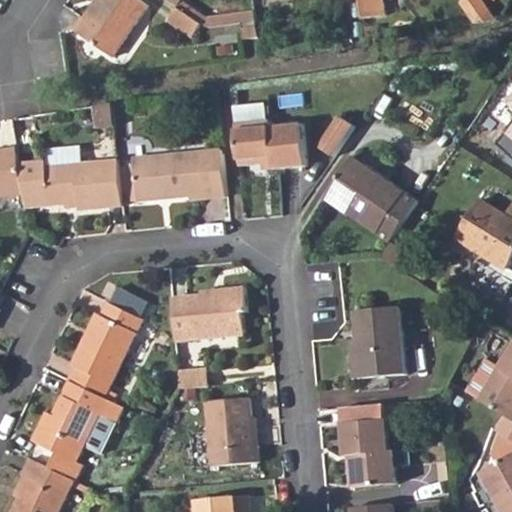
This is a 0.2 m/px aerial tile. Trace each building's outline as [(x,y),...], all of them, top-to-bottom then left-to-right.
[(83,19),(75,31),(115,59),(149,7),(139,0),(102,0),(102,1),(106,4),(100,12),(96,9),(88,21),(83,19)] [(167,0),(183,10),(189,0),(167,0)] [(362,0),(366,22),(387,19),(384,0),(362,0)] [(203,45),(213,30),(183,10),(172,26),(203,45)] [(245,35),(259,33),(258,23),(243,26),(245,35)] [(228,49),(230,57),(240,56),(239,47),(228,49)] [(511,94),(508,100),(511,102),(511,129),(501,143),(511,152),(511,94)] [(97,130),(118,128),(115,104),(94,108),(97,130)] [(237,112),(238,126),(268,123),(267,108),(237,112)] [(320,151),(335,161),(338,157),(356,130),(341,120),(320,151)] [(268,123),(238,126),(243,168),(264,166),(265,173),(310,168),(306,125),(274,128),(273,123),(268,123)] [(17,151),(0,153),(0,160),(18,158),(17,151)] [(193,201),(231,198),(227,151),(138,159),(141,200),(192,196),(193,201)] [(0,194),(24,191),(19,163),(18,158),(0,160),(0,194)] [(325,200),(392,246),(421,203),(354,158),(325,200)] [(82,211),(126,207),(121,161),(53,168),(52,160),(19,163),(24,191),(27,208),(81,204),(82,211)] [(482,200),(458,238),(509,270),(511,265),(511,209),(508,216),(482,200)] [(188,303),(174,304),(177,344),(183,344),(246,338),(244,316),(249,315),(246,292),(222,294),(223,297),(188,301),(188,303)] [(80,369),(72,383),(117,404),(122,391),(111,385),(144,322),(112,305),(105,320),(100,318),(76,367),(80,369)] [(351,343),(355,380),(410,376),(404,310),(355,314),(358,342),(351,343)] [(470,396),(482,403),(509,420),(511,421),(511,356),(503,371),(490,363),(470,396)] [(208,371),(180,373),(182,391),(210,389),(208,371)] [(119,426),(127,409),(117,404),(72,383),(70,382),(62,398),(67,401),(57,420),(48,416),(34,444),(77,466),(102,417),(119,426)] [(207,405),(212,467),(260,463),(259,447),(254,448),(250,402),(207,405)] [(350,458),(353,489),(401,485),(398,453),(393,453),(390,422),(388,407),(341,411),(343,426),(345,459),(350,458)] [(488,489),(501,511),(511,511),(511,421),(509,420),(499,434),(494,443),(494,456),(499,465),(470,481),(478,495),(488,489)] [(61,511),(76,483),(32,461),(25,476),(33,481),(16,511),(61,511)] [(252,511),(251,497),(196,502),(196,511),(252,511)]
